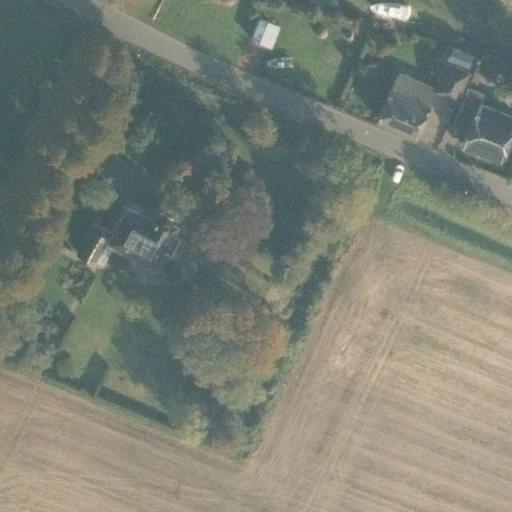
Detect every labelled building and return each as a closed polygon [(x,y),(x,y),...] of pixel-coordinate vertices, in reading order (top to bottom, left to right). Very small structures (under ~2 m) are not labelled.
[(453,45),(448,43),(444,52),(449,54),(449,55),(464,62),(469,51),(453,44),(453,45)] [(457,99),(470,69),(446,59),(434,86),(433,88),(435,89),(457,99)] [(415,134),(435,89),(433,88),(434,86),(398,70),(392,83),(377,117),(415,134)] [(499,156),(508,135),(507,135),(510,127),(511,122),(511,110),(480,98),(484,89),(469,83),(456,115),(452,124),(468,130),(463,142),(499,156)] [(165,202),(161,203),(160,202),(158,206),(155,204),(152,210),(127,197),(111,227),(93,217),(76,249),(101,262),(115,237),(153,258),(161,243),(170,249),(180,231),(170,226),(176,216),(173,214),(175,210),(173,209),(172,205),(165,202)] [(15,284),(22,272),(11,266),(4,278),(15,284)]
